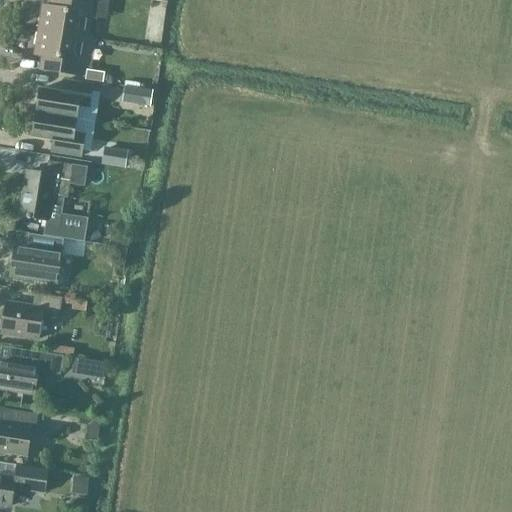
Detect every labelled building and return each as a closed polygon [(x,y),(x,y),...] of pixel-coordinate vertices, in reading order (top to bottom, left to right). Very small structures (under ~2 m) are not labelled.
[(43,7),(39,31),(79,37),(82,15),(90,16),(92,7),(107,10),(108,0),(60,0),(59,10),(43,7)] [(75,60),(79,37),(39,31),(36,54),(51,57),(49,71),(81,76),(83,61),(75,60)] [(94,55),(92,66),(110,70),(112,59),(94,55)] [(40,90),(36,113),(76,120),(78,106),(88,107),(92,86),(63,81),(61,93),(40,90)] [(144,89),(124,86),(121,103),(141,106),(144,89)] [(73,134),(76,120),(36,113),(32,137),(54,140),(52,152),(80,157),(83,136),(73,134)] [(105,150),(103,164),(124,167),(127,154),(105,150)] [(27,172),(19,216),(46,220),(45,227),(44,235),(83,241),(86,219),(60,215),(62,198),(66,199),(69,183),(82,185),(84,168),(71,165),(48,162),(46,175),(27,172)] [(61,254),(63,240),(28,235),(26,249),(15,247),(10,276),(56,283),(61,254)] [(86,302),(62,298),(34,294),(32,307),(6,303),(3,318),(2,318),(0,318),(0,330),(1,331),(1,334),(38,340),(41,316),(58,319),(61,304),(71,305),(71,310),(85,312),(86,302)] [(74,350),(45,345),(44,353),(73,357),(74,350)] [(0,389),(34,395),(36,377),(48,379),(58,371),(60,356),(12,348),(10,362),(0,360),(0,389)] [(76,360),(74,373),(102,378),(104,365),(76,360)] [(0,451),(26,456),(31,430),(35,431),(38,415),(1,409),(0,416),(0,451)] [(44,494),(47,471),(16,466),(14,480),(0,477),(0,505),(10,507),(13,489),(44,494)]
